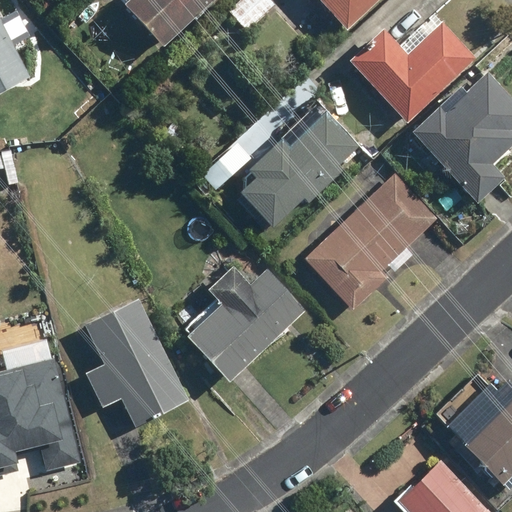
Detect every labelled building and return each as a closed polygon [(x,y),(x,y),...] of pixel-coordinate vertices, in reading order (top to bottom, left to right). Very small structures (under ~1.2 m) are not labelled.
[(214,0),(123,0),(123,1),(164,46),(214,0)] [(276,5),(271,0),(241,0),(229,11),(248,32),(276,5)] [(319,0),(348,33),(387,0),(319,0)] [(0,95),(31,79),(0,20),(0,95)] [(408,125),(474,57),(440,24),(409,55),(384,31),(349,67),(408,125)] [(511,97),(486,72),(446,111),(440,106),(412,133),(482,205),(508,179),(495,165),(511,149),(511,97)] [(368,155),(320,103),(248,169),(256,178),(239,193),(250,205),(240,215),(257,234),(267,225),(273,231),(305,202),(310,208),(368,155)] [(437,217),(392,173),(305,260),(355,309),(415,249),(411,244),(437,217)] [(226,378),(304,307),(268,269),(251,285),(232,264),(206,287),(216,298),(182,329),(226,378)] [(169,354),(139,299),(85,325),(104,364),(84,374),(101,409),(120,401),(132,427),(181,403),(159,359),(169,354)] [(78,460),(49,357),(0,369),(0,465),(18,461),(16,451),(39,445),(46,469),(78,460)] [(511,473),(511,393),(463,440),(502,482),(511,473)] [(477,511),(485,504),(439,457),(396,498),(409,511),(477,511)]
